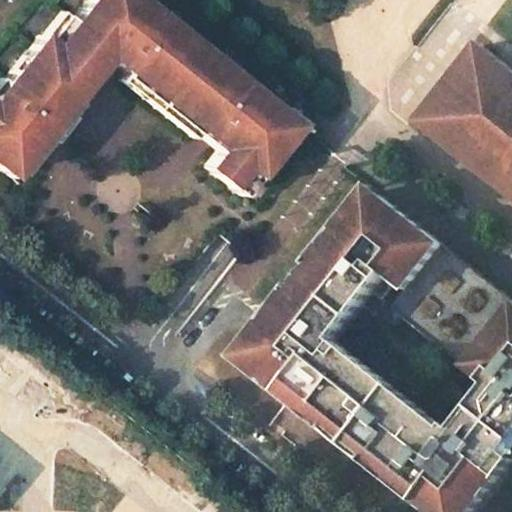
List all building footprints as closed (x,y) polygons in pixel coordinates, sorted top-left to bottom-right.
[(101,59),(122,76),(192,129),(200,136),(211,144),(213,155),(200,171),(235,199),(277,144),(278,140),(283,128),(282,120),(279,117),(275,114),(261,103),(254,97),(228,77),(219,70),(129,0),(79,0),(61,23),(54,18),(37,40),(35,39),(0,82),(0,178),(6,184),(31,152),(41,139),(48,144),(76,108),(72,104),(82,91),(78,88),(101,59)] [(511,196),(511,72),(483,50),(423,128),(511,196)] [(232,72),(224,65),(219,70),(228,77),(232,72)] [(113,88),(182,141),(192,129),(122,76),(113,88)] [(254,97),(261,103),(265,98),(258,92),(254,97)] [(282,143),(297,125),(278,110),(275,114),(279,117),(282,120),(283,128),(278,140),(282,143)] [(41,139),(31,152),(38,157),(48,144),(41,139)] [(364,320),(379,301),(491,390),(511,363),(511,304),(366,188),(301,269),(364,320)] [(364,320),(301,269),(228,359),(402,499),(456,433),(345,343),(364,320)] [(211,301),(229,278),(223,273),(205,297),(211,301)] [(402,499),(418,511),(475,511),(511,466),(511,363),(491,390),(456,433),(402,499)] [(0,510),(40,460),(36,457),(46,445),(0,409),(0,510)]
